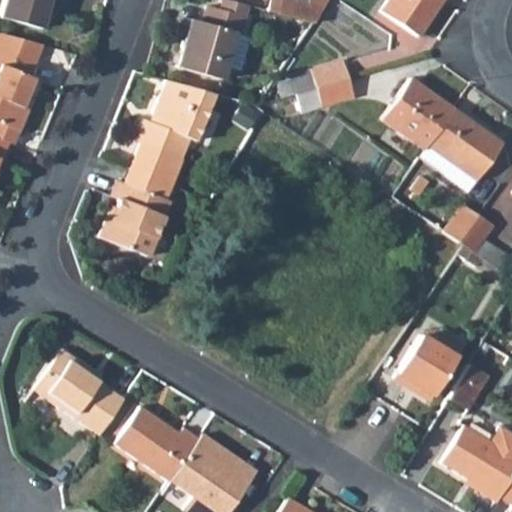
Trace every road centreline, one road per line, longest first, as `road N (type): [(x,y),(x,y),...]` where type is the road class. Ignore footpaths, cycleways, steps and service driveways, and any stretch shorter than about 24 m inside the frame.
road 1 (residential): [(53,281),(75,305),(417,511)]
road 2 (residential): [(140,0),(49,208),(43,248),(53,281)]
